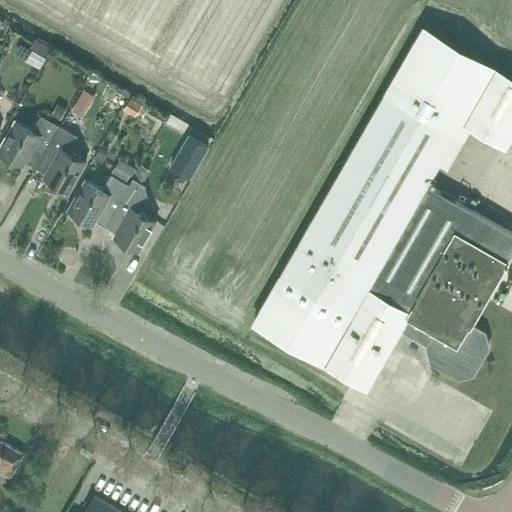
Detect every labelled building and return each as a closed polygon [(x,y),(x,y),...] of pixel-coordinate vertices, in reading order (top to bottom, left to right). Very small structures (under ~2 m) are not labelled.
[(449,165),(466,136),(471,126),(506,147),(511,136),(511,74),(424,23),(386,90),(255,317),(370,383),(400,329),(427,344),(431,362),(459,377),(473,373),(489,346),(485,331),(471,323),(508,259),(506,258),(511,246),(511,230),(428,183),(441,161),(449,165)] [(40,68),(53,47),(37,38),(25,59),(40,68)] [(0,94),(6,97),(11,85),(0,81),(0,94)] [(84,86),(72,107),(83,114),(95,93),(84,86)] [(143,103),(132,96),(124,109),(135,115),(143,103)] [(58,103),(51,113),(60,118),(66,108),(58,103)] [(36,166),(60,124),(42,114),(34,128),(16,117),(0,145),(0,151),(23,165),(26,160),(36,166)] [(87,159),(70,149),(78,135),(60,124),(36,166),(46,171),(44,176),(69,191),(87,159)] [(188,133),(170,164),(190,176),(209,145),(188,133)] [(101,143),(93,157),(101,161),(109,147),(101,143)] [(120,158),(112,173),(127,181),(135,166),(120,158)] [(106,225),(130,183),(127,181),(112,173),(103,187),(87,176),(68,209),(93,224),(96,219),(106,225)] [(130,183),(106,225),(116,231),(114,235),(139,250),(157,218),(140,208),(148,194),(146,183),(134,176),(130,183)] [(7,476),(9,477),(24,453),(0,439),(0,511),(1,511),(7,511),(19,494),(2,484),(7,476)] [(126,511),(96,494),(84,511),(126,511)] [(18,511),(36,511),(40,507),(27,499),(18,511)]
